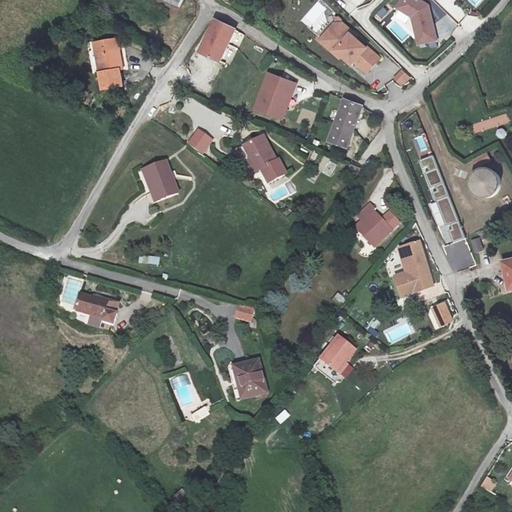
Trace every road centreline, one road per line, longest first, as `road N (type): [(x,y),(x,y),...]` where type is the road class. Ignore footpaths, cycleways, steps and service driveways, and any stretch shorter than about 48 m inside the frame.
road 1 (unclassified): [(0,235),(39,253),(54,254),(68,242),(211,5)]
road 2 (unclassified): [(511,415),(398,168),(382,111)]
road 3 (unclassified): [(211,5),(382,111)]
road 4 (unclassified): [(382,111),(447,60),(500,0)]
